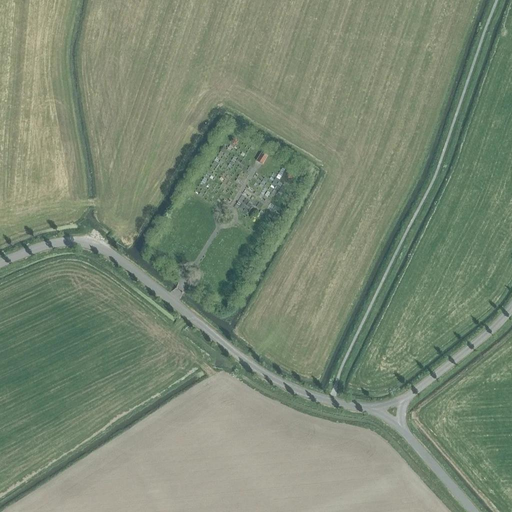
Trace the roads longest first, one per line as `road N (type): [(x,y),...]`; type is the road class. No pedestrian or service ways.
road 1 (tertiary): [(0,263),(58,242),(87,243),(272,379),(375,409)]
road 2 (tertiary): [(404,400),(511,309)]
